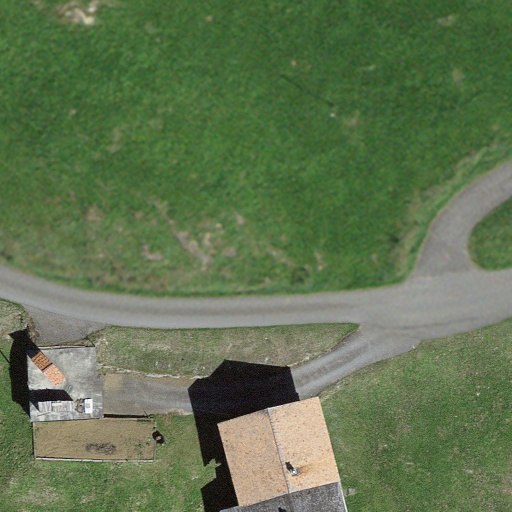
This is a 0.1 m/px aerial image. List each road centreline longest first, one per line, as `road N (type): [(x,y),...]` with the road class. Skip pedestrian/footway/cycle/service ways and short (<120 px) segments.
road 1 (unclassified): [(0,283),(48,299),(157,314),(338,308),(511,284)]
road 2 (track): [(440,299),(458,222),(511,180)]
